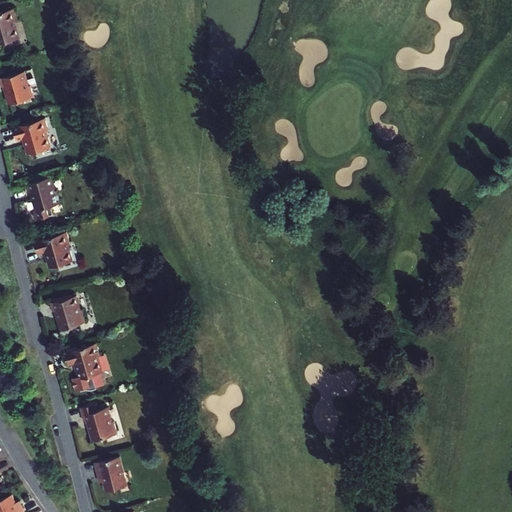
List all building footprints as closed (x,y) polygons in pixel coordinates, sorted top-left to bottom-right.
[(0,27),(0,28),(4,43),(25,37),(20,22),(23,21),(20,10),(0,14),(0,27)] [(33,88),(28,73),(3,82),(6,93),(10,91),(15,108),(39,100),(35,87),(33,88)] [(52,132),(48,119),(19,127),(23,140),(31,138),(35,154),(52,150),(48,133),(52,132)] [(58,191),(54,177),(28,184),(31,193),(34,192),(39,209),(63,203),(60,191),(58,191)] [(73,243),(70,233),(40,242),(44,254),(52,251),(57,266),(75,260),(70,244),(73,243)] [(86,309),(82,294),(57,301),(61,315),(63,314),(67,329),(93,322),(89,308),(86,309)] [(104,355),(100,343),(72,352),(77,365),(83,363),(88,378),(103,373),(107,372),(102,356),(104,355)] [(107,384),(103,373),(88,378),(82,380),(85,391),(107,384)] [(122,432),(118,421),(114,422),(110,408),(102,411),(99,403),(85,407),(89,420),(92,419),(98,439),(122,432)] [(98,462),(102,474),(107,473),(108,477),(110,487),(132,481),(125,455),(98,462)] [(24,502),(20,493),(0,502),(4,511),(32,511),(30,507),(27,508),(24,502)]
